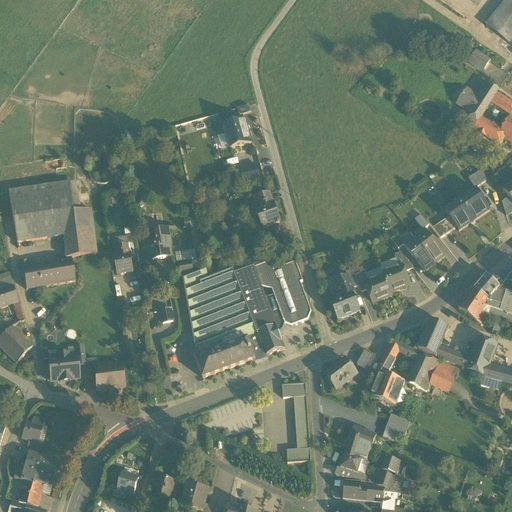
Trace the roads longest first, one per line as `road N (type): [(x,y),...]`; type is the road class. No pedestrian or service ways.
road 1 (unclassified): [(254,77),(331,350)]
road 2 (tertiary): [(331,350),(427,310),(511,243)]
road 3 (residential): [(314,511),(143,425)]
road 4 (tertiary): [(143,425),(313,357)]
road 5 (residential): [(313,357),(321,511)]
